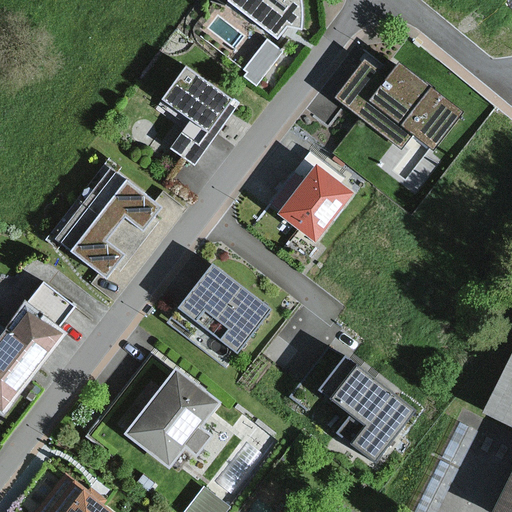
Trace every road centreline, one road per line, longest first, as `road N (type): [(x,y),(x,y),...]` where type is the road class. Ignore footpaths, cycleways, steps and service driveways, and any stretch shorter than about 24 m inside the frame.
road 1 (residential): [(0,476),(366,0)]
road 2 (residential): [(396,0),(506,89)]
